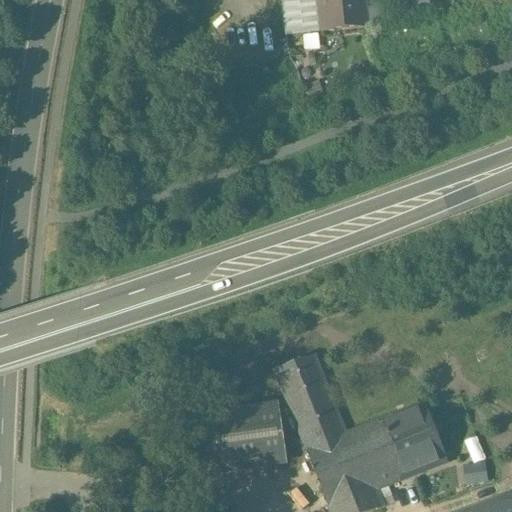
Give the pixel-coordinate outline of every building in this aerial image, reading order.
[(321,30),(318,2),(305,0),(289,0),(283,1),(286,34),(321,30)] [(321,33),(368,28),(368,25),(366,9),(364,0),(317,0),(318,2),(321,30),(321,33)] [(428,0),(412,0),(416,15),(431,11),(428,0)] [(384,7),(366,9),(368,25),(384,24),(384,7)] [(383,423),(346,437),(314,356),(274,371),(329,511),(375,511),(384,509),(376,490),(404,479),(383,423)] [(275,405),(172,420),(181,481),(284,466),(275,405)] [(423,407),(383,423),(404,479),(445,463),(423,407)] [(468,485),(490,480),(485,461),(463,466),(468,485)] [(511,511),(511,494),(466,511),(511,511)]
